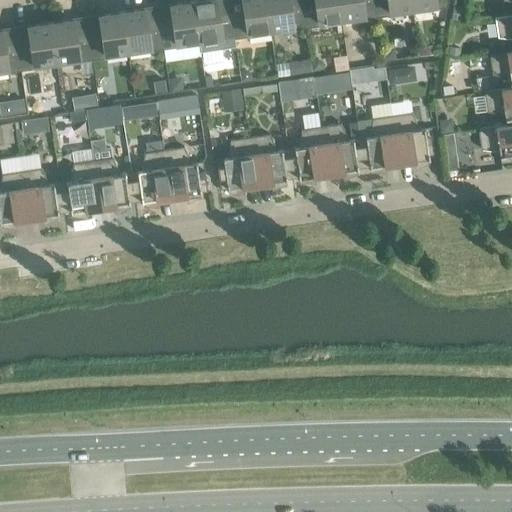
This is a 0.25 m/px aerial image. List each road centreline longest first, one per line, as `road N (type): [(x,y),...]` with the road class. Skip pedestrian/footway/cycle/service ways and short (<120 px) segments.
road 1 (residential): [(0,258),(511,181)]
road 2 (secondary): [(511,435),(89,446)]
road 3 (secondary): [(94,508),(391,503)]
road 4 (secondary): [(391,503),(511,503)]
